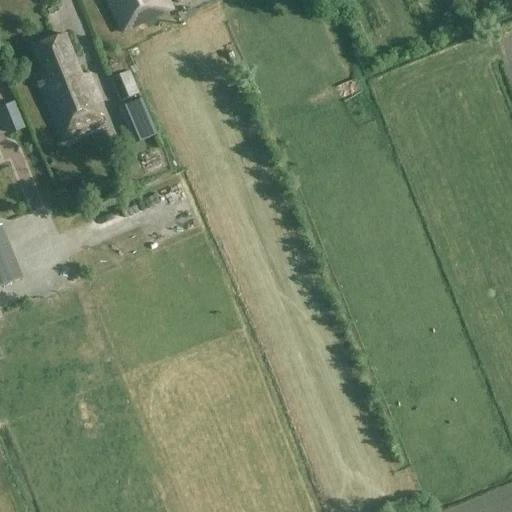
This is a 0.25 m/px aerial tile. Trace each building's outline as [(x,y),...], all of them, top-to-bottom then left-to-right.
[(106,0),(123,33),(172,10),(166,0),(106,0)] [(96,105),(103,102),(90,72),(83,75),(66,34),(35,47),(46,74),(39,77),(66,143),(105,126),(96,105)] [(118,108),(139,99),(130,77),(109,85),(118,108)] [(0,113),(0,115),(8,138),(21,134),(13,110),(0,113)] [(22,193),(40,240),(61,232),(43,185),(22,193)] [(120,220),(94,235),(102,249),(128,235),(120,220)] [(0,231),(0,287),(20,279),(0,231)] [(32,331),(20,332),(19,319),(0,321),(0,371),(37,367),(32,331)]
